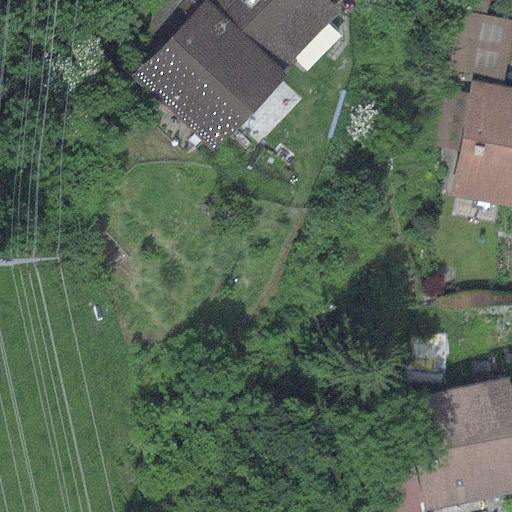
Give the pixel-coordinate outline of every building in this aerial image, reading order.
[(325,0),(181,0),(177,5),(190,18),(206,1),(280,72),(338,12),(325,0)] [(190,18),(133,78),(212,153),(285,77),(280,72),(206,1),(190,18)] [(507,57),(511,6),(459,1),(455,52),(507,57)] [(511,88),(471,81),(449,196),(511,207),(511,88)] [(511,492),(511,406),(506,378),(400,399),(423,510),(511,492)]
